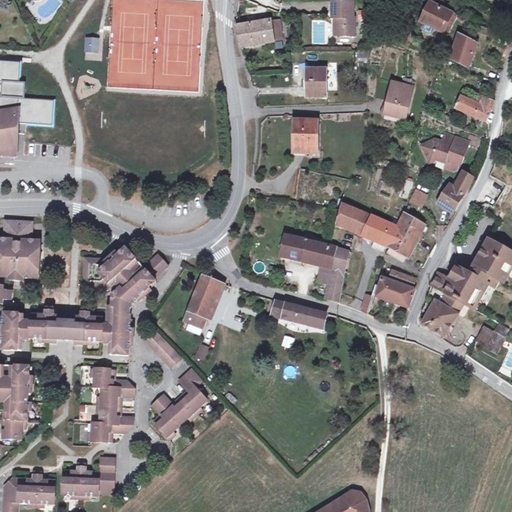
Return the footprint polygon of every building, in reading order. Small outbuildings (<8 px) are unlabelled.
[(355,36),(355,18),(354,18),(354,3),(346,2),(336,2),(333,2),(333,18),(336,18),(336,22),(335,22),(335,36),(355,36)] [(455,16),(431,5),(422,23),(442,32),(447,21),(452,23),(455,16)] [(282,40),(280,21),(272,22),(272,21),(236,27),(241,47),(274,42),(274,41),(282,40)] [(447,34),(452,23),(447,21),(442,32),(447,34)] [(498,36),(483,28),(480,34),(495,41),(498,36)] [(469,69),(477,44),(459,35),(451,60),(469,69)] [(84,37),(84,52),(99,52),(99,37),(84,37)] [(368,61),(372,51),(359,51),(359,61),(368,61)] [(327,98),(327,70),(307,70),(307,98),(327,98)] [(494,93),(496,84),(489,81),(486,91),(494,93)] [(406,119),(413,88),(393,83),(385,114),(406,119)] [(493,106),(494,103),(479,96),(476,104),(461,97),(456,109),(487,122),(493,106)] [(0,153),(15,154),(16,135),(14,135),(15,124),(17,124),(18,113),(0,115),(0,153)] [(449,124),(451,118),(445,116),(443,122),(449,124)] [(318,152),(319,122),(294,121),(294,151),(318,152)] [(464,158),(469,143),(445,134),(442,143),(436,140),(422,147),(430,163),(437,160),(447,164),(445,168),(455,172),(457,170),(462,157),(464,158)] [(376,165),(378,159),(366,156),(367,162),(376,165)] [(465,195),(473,179),(463,173),(455,188),(451,186),(438,204),(453,213),(465,195)] [(409,198),(412,180),(405,179),(402,197),(409,198)] [(415,188),(408,202),(421,209),(428,195),(415,188)] [(487,197),(497,198),(498,191),(488,189),(487,197)] [(364,237),(373,217),(344,205),(338,225),(364,237)] [(487,234),(495,220),(484,213),(476,227),(487,234)] [(409,259),(425,226),(415,220),(405,215),(399,228),(390,248),(409,259)] [(390,248),(399,228),(373,217),(364,237),(375,241),(386,246),(390,248)] [(0,277),(40,279),(41,242),(32,242),(33,223),(6,222),(5,240),(0,240),(0,277)] [(474,277),(493,243),(497,237),(492,235),(489,241),(469,274),(474,277)] [(304,263),(309,242),(285,236),(281,257),(304,263)] [(384,252),(386,246),(375,241),(372,248),(384,252)] [(335,270),(339,249),(330,247),(309,242),(304,263),(323,267),(335,270)] [(450,296),(464,304),(475,310),(489,285),(486,283),(491,275),(500,281),(504,283),(511,269),(511,265),(510,264),(511,259),(511,253),(493,243),(474,277),(469,274),(457,268),(451,279),(439,273),(432,285),(431,288),(428,298),(436,303),(440,305),(446,294),(450,296)] [(157,283),(155,281),(154,280),(169,267),(159,255),(144,269),(127,249),(114,261),(86,259),(85,286),(112,288),(117,293),(115,297),(132,305),(157,283)] [(344,283),(350,252),(339,249),(335,270),(323,267),(319,283),(330,285),(331,281),(344,283)] [(413,286),(416,280),(393,272),(391,278),(413,286)] [(496,289),(500,281),(491,275),(486,283),(489,285),(496,289)] [(208,319),(222,284),(203,277),(189,311),(208,319)] [(409,309),(416,290),(383,278),(380,287),(377,286),(373,297),(386,301),(394,303),(409,309)] [(340,304),(344,283),(331,281),(330,285),(327,301),(340,304)] [(443,307),(450,296),(446,294),(440,305),(443,307)] [(368,315),(373,297),(367,295),(362,312),(368,315)] [(464,304),(450,296),(443,307),(458,315),(464,304)] [(130,356),(132,305),(115,297),(113,301),(113,308),(112,326),(111,344),(111,355),(130,356)] [(429,316),(436,303),(428,298),(425,306),(423,312),(429,316)] [(314,320),(317,312),(277,302),(272,316),(308,325),(309,319),(314,320)] [(444,337),(458,315),(443,307),(440,305),(436,303),(429,316),(424,324),(424,325),(438,333),(444,337)] [(204,329),(208,319),(189,311),(185,322),(204,329)] [(323,328),(326,314),(317,312),(314,320),(309,319),(308,325),(323,328)] [(23,340),(24,321),(24,315),(8,314),(8,324),(5,324),(4,341),(7,341),(7,351),(22,351),(23,340)] [(103,343),(104,325),(105,319),(96,318),(96,323),(86,323),(76,323),(76,318),(68,317),(60,317),(60,322),(50,321),(40,321),(41,316),(32,315),(32,322),(31,339),(67,341),(103,343)] [(31,339),(32,322),(24,321),(23,340),(31,340),(31,339)] [(111,344),(112,326),(108,325),(104,325),(103,343),(103,344),(111,344)] [(499,354),(510,332),(499,326),(494,334),(484,329),(476,343),(499,354)] [(182,358),(156,331),(145,341),(172,368),(182,358)] [(196,358),(204,361),(209,348),(201,345),(196,358)] [(10,403),(12,367),(5,367),(3,403),(7,403),(10,403)] [(28,422),(29,404),(26,403),(27,394),(30,395),(30,377),(27,377),(28,368),(12,367),(10,403),(10,412),(6,412),(5,412),(4,434),(4,439),(20,440),(22,440),(23,430),(23,422),(27,422),(28,422)] [(120,418),(121,397),(135,398),(135,390),(128,389),(128,382),(114,381),(114,371),(96,370),(95,378),(95,388),(102,389),(102,398),(102,407),(101,415),(101,424),(93,424),(93,434),(92,443),(111,443),(111,433),(126,433),(126,426),(134,426),(134,418),(120,418)] [(200,408),(208,401),(196,388),(203,381),(193,370),(180,382),(189,393),(174,407),(164,396),(153,406),(163,417),(155,424),(157,426),(164,434),(167,438),(174,432),(188,419),(194,414),(200,408)] [(197,416),(203,411),(200,408),(194,414),(197,416)] [(191,422),(197,416),(194,414),(188,419),(191,422)] [(164,434),(157,426),(153,429),(160,437),(164,434)] [(170,441),(176,435),(174,432),(167,438),(170,441)] [(115,495),(115,471),(116,459),(101,458),(101,473),(92,473),(92,478),(73,477),(73,472),(64,472),(63,495),(100,497),(100,494),(115,495)] [(55,505),(56,482),(48,481),(48,486),(29,485),(29,480),(14,480),(7,486),(7,488),(5,487),(4,511),(18,511),(19,504),(55,505)] [(369,511),(368,506),(367,503),(365,498),(364,496),(363,495),(362,494),(361,494),(360,493),(358,493),(354,493),(352,493),(351,493),(321,511),(369,511)]
